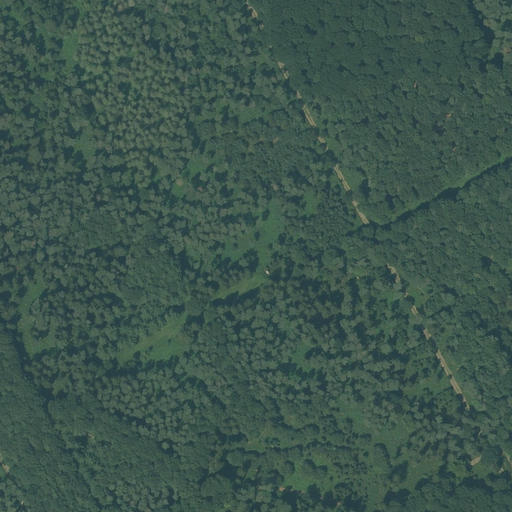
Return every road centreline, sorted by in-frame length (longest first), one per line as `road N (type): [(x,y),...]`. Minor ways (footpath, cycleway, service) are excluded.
road 1 (track): [(493,450),(249,0)]
road 2 (track): [(0,324),(98,511)]
road 3 (track): [(376,511),(493,450)]
